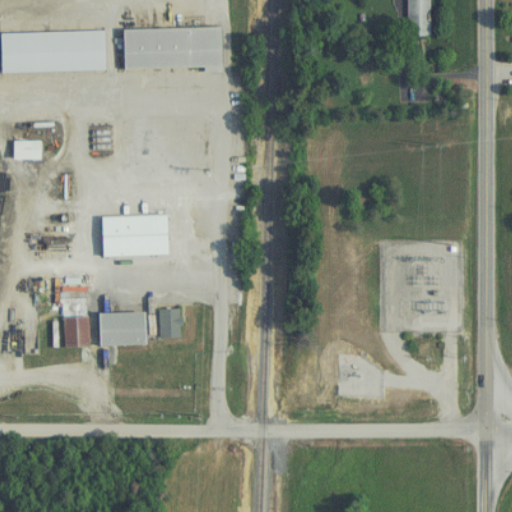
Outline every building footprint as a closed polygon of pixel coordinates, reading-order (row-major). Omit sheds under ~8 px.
[(397,0),(398,36),(421,36),(420,0),(397,0)] [(112,29),(112,70),(211,69),(211,28),(112,29)] [(0,32),(0,72),(97,71),(96,31),(0,32)] [(31,141),(3,141),(3,158),(31,158),(31,141)] [(171,216),(171,207),(104,207),(103,237),(180,237),(181,216),(171,216)] [(149,338),(171,339),(171,309),(150,308),(149,338)] [(134,313),(86,313),(86,345),(134,345),(134,313)] [(77,345),(77,317),(55,317),(55,333),(63,333),(63,345),(77,345)]
